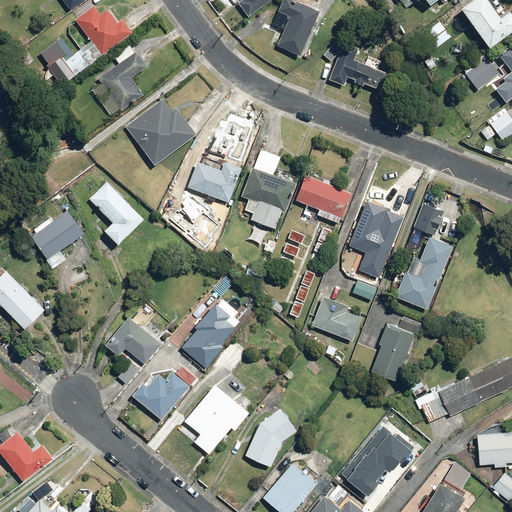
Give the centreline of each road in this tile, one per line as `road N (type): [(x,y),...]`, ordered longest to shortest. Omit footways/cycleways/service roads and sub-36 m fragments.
road 1 (residential): [(511,185),(264,89),(228,65),(177,0)]
road 2 (residential): [(205,511),(85,413),(79,394)]
